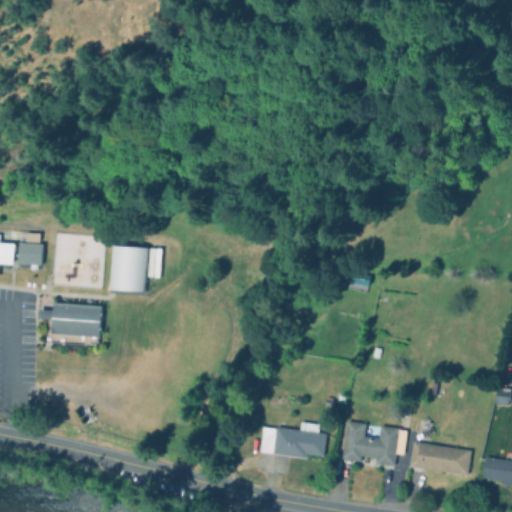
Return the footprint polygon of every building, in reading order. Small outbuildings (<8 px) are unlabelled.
[(0,262),(13,263),(14,228),(0,226),(0,262)] [(38,232),(25,232),(24,241),(38,242),(38,232)] [(40,264),(41,242),(17,242),(16,263),(40,264)] [(107,289),(144,290),(145,246),(108,245),(107,289)] [(368,274),(366,285),(347,281),(349,270),(368,274)] [(50,333),(98,335),(100,304),(51,302),(50,333)] [(510,392),(509,400),(506,400),(505,405),(493,403),(496,386),(507,388),(507,392),(510,392)] [(362,435),(376,437),(378,425),(397,427),(397,428),(404,429),(401,454),(393,453),(391,465),(373,462),(373,457),(358,455),(357,461),(338,458),(343,420),(364,423),(362,435)] [(315,424),(314,432),(323,433),(320,455),(303,453),(302,458),(256,451),(259,426),(272,428),(272,426),(296,430),(297,421),(315,424)] [(468,449),(464,475),(406,466),(410,440),(468,449)] [(511,460),(511,484),(499,482),(499,480),(479,477),(483,456),(511,460)]
